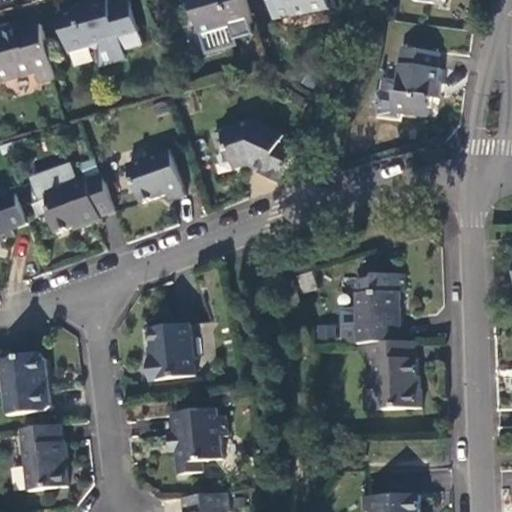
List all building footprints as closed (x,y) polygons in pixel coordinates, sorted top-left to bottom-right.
[(144,49),(130,5),(111,11),(107,0),(89,6),(91,11),(60,21),(72,57),(89,52),(103,56),(105,51),(122,45),(125,55),(144,49)] [(253,31),(244,0),(197,0),(192,2),(203,42),(233,33),(237,48),(256,43),(253,31)] [(327,0),(273,0),(280,27),(332,16),(327,0)] [(436,0),(405,0),(405,2),(414,3),(414,7),(435,10),(436,0)] [(42,90),(58,85),(43,30),(22,36),(21,31),(5,36),(6,40),(0,41),(0,89),(38,79),(42,90)] [(233,33),(203,42),(209,61),(239,53),(237,48),(233,33)] [(125,55),(122,45),(105,51),(103,56),(108,71),(128,65),(125,55)] [(437,60),(404,56),(400,92),(384,91),(383,99),(377,107),(376,117),(382,121),(382,126),(400,130),(401,123),(427,127),(430,105),(438,105),(440,77),(436,77),(437,60)] [(261,178),(285,190),(301,153),(288,147),(289,142),(257,127),(236,134),(236,132),(218,138),(224,156),(232,154),(240,175),(251,170),(261,175),(261,178)] [(189,199),(173,156),(134,170),(139,189),(137,190),(143,207),(171,198),(174,204),(189,199)] [(104,222),(117,217),(105,182),(93,186),(88,184),(72,190),(70,194),(51,200),(56,218),(54,223),(59,236),(86,229),(88,232),(105,225),(104,222)] [(15,234),(28,228),(17,198),(2,205),(1,198),(0,198),(0,247),(18,240),(15,234)] [(311,272),(297,276),(301,293),(316,289),(311,272)] [(343,342),(343,353),(369,353),(395,352),(396,327),(399,328),(399,305),(402,306),(402,286),(373,286),(369,291),(357,291),(359,340),(343,342)] [(335,324),(315,326),(317,340),(336,337),(335,324)] [(198,380),(192,329),(156,332),(150,335),(153,338),(155,364),(149,366),(152,385),(198,380)] [(418,399),(417,352),(395,352),(369,353),(370,372),(375,372),(376,402),(376,421),(420,421),(421,400),(418,399)] [(4,364),(11,419),(49,417),(53,410),(51,396),(49,395),(47,380),(51,374),(50,365),(45,361),(45,357),(21,360),(21,363),(4,364)] [(365,421),(376,421),(376,402),(365,401),(365,421)] [(218,413),(178,417),(178,435),(167,437),(169,445),(176,453),(179,478),(203,476),(202,465),(224,464),(222,441),(229,440),(226,420),(219,421),(218,413)] [(65,444),(62,428),(22,433),(33,494),(70,490),(67,469),(71,464),(69,445),(65,444)] [(228,511),(227,498),(184,503),(184,511),(228,511)]
